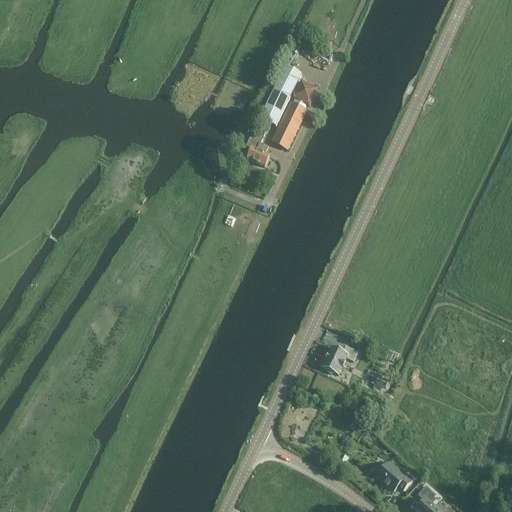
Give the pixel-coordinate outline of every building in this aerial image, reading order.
[(252,141),(250,140),(246,148),(251,150),(247,161),(265,169),(270,157),(265,155),(268,148),(261,145),(268,130),(273,133),(289,103),(288,102),(301,75),(285,67),(272,94),(273,95),(265,110),(267,111),(252,141)] [(301,83),(293,99),(295,100),(293,105),(291,104),(271,143),(288,151),(307,112),(305,111),(307,106),(310,107),(318,91),(301,83)] [(343,354),(331,348),(322,368),(327,371),(327,373),(331,375),(333,374),(338,376),(342,369),(343,369),(345,364),(344,364),(346,359),(354,363),(358,354),(346,348),(343,354)] [(403,492),(414,480),(409,475),(406,479),(402,476),(403,476),(395,469),(395,470),(389,465),(385,469),(384,469),(376,478),(389,490),(390,489),(394,493),(398,487),(403,492)] [(415,511),(433,511),(440,504),(435,500),(437,498),(426,488),(418,496),(425,502),(415,511)]
